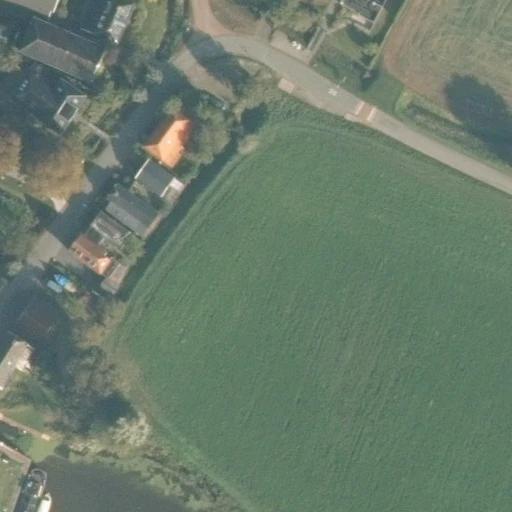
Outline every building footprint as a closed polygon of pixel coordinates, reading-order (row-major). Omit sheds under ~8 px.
[(0,0),(0,12),(31,26),(35,19),(41,21),(43,17),(49,19),(52,11),(54,12),(59,0),(0,0)] [(118,44),(134,5),(126,2),(126,0),(93,0),(82,29),(118,44)] [(342,0),(341,4),(359,14),(359,15),(374,24),(383,8),(382,7),(385,0),(342,0)] [(35,19),(31,26),(20,53),(92,84),(107,50),(41,21),(35,19)] [(12,31),(0,25),(0,44),(5,47),(12,31)] [(34,63),(10,100),(5,109),(18,117),(24,108),(37,117),(36,119),(61,135),(86,97),(61,81),(57,87),(43,77),(47,71),(34,63)] [(198,125),(182,113),(173,107),(144,147),(169,165),(198,125)] [(160,197),(174,178),(149,160),(135,179),(160,197)] [(106,210),(131,228),(143,237),(159,214),(117,184),(107,198),(112,202),(106,210)] [(104,257),(106,253),(98,247),(105,238),(107,238),(108,239),(109,240),(111,240),(113,240),(115,240),(117,240),(118,240),(120,240),(122,239),(123,238),(124,238),(125,237),(126,236),(127,236),(127,235),(128,234),(129,233),(129,232),(129,231),(101,211),(90,225),(91,226),(83,237),(81,235),(69,251),(73,254),(100,274),(101,274),(108,279),(114,283),(126,268),(111,258),(109,260),(104,257)] [(121,288),(114,283),(108,279),(101,288),(115,297),(121,288)] [(73,323),(68,320),(36,298),(15,330),(33,342),(30,346),(9,332),(0,345),(0,388),(2,390),(10,378),(17,367),(22,371),(25,366),(30,369),(43,350),(50,354),(54,348),(56,350),(73,323)] [(41,511),(54,465),(35,460),(20,511),(41,511)]
